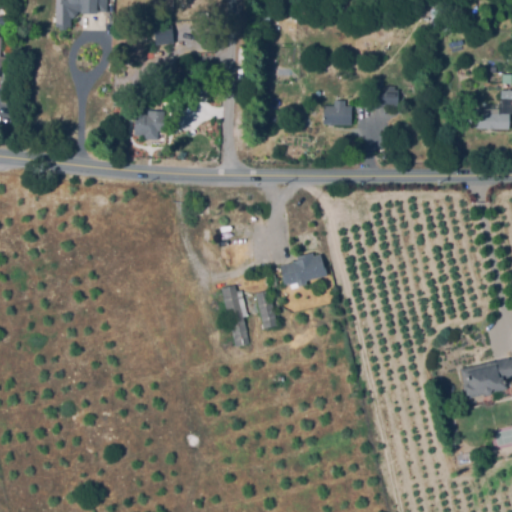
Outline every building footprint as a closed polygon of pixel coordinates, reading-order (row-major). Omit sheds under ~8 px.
[(71,28),(57,28),(57,0),(109,0),(109,10),(98,10),(98,12),(71,12),(71,28)] [(134,0),(134,12),(121,11),(121,0),(134,0)] [(174,0),(174,11),(154,10),(154,0),(174,0)] [(193,64),(186,64),(187,52),(182,52),(183,10),(199,10),(198,58),(193,58),(193,64)] [(511,74),(511,85),(504,85),(505,81),(503,81),(504,73),(511,74)] [(373,104),(373,89),(379,89),(379,85),(395,85),(396,91),(398,91),(398,104),(373,104)] [(510,129),(478,127),(479,110),(499,111),(501,90),(511,90),(511,113),(511,112),(510,129)] [(324,126),(324,106),(352,106),(352,125),(324,126)] [(158,133),(136,132),(137,112),(146,112),(146,114),(150,114),(150,111),(159,111),(158,133)] [(292,287),(291,283),(286,284),(282,265),(294,262),(293,261),(299,259),(298,256),(313,252),(314,256),(323,254),(328,275),(306,280),(307,283),(292,287)] [(236,344),(222,288),(236,284),(238,291),(241,290),(254,339),(236,344)] [(264,327),(256,293),(270,290),(278,323),(264,327)] [(468,398),(465,384),(465,383),(462,369),(511,358),(511,374),(504,376),(507,389),(468,398)]
